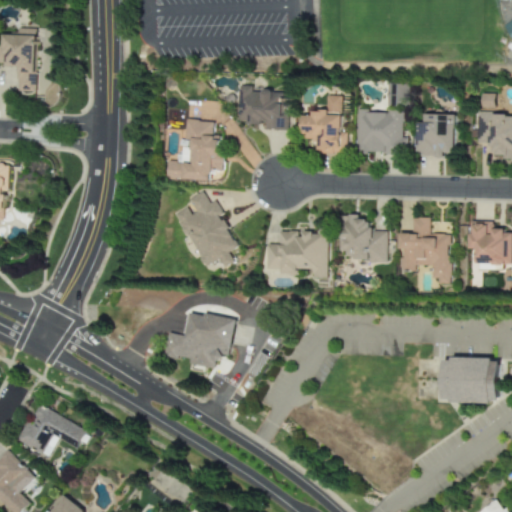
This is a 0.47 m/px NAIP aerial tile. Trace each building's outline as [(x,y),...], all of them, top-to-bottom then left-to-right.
[(511,0),(126,0),(128,65),(511,78),(511,0)] [(388,106),(410,107),(411,85),(389,84),(388,106)] [(239,121),(249,121),(249,128),(288,128),(288,92),(253,92),(253,87),(240,86),(239,121)] [(349,155),(349,133),(344,133),(344,96),(328,96),(328,111),(314,111),(314,116),(304,116),(304,141),(320,141),(320,154),(349,155)] [(357,153),(410,154),(410,138),(404,138),(404,112),(358,111),(357,153)] [(511,159),(511,114),(479,114),(478,140),(492,140),(492,154),(505,155),(504,159),(511,159)] [(419,123),(419,157),(447,157),(447,153),(457,153),(458,116),(426,115),(426,123),(419,123)] [(168,179),(212,182),(213,170),(223,171),(225,137),(213,136),(214,122),(187,120),(186,140),(193,141),(193,149),(183,148),(182,163),(169,162),(168,179)] [(9,165),(0,164),(0,213),(8,214),(9,165)] [(175,215),(207,267),(218,260),(223,269),(234,262),(229,253),(238,247),(228,230),(229,230),(221,217),(224,215),(216,201),(210,204),(203,192),(187,201),(190,206),(175,215)] [(387,260),(387,231),(371,230),(371,221),(360,221),(360,216),(342,216),(342,259),(387,260)] [(450,282),(451,234),(431,234),(431,218),(413,218),(413,234),(401,234),(401,258),(400,258),(399,270),(415,270),(415,266),(432,266),(431,282),(450,282)] [(328,279),(328,231),(318,230),(318,233),(301,233),(301,232),(280,232),(280,245),(267,245),(267,269),(281,269),(281,275),(297,275),(297,270),(313,270),(313,279),(328,279)] [(183,338),(205,342),(207,331),(210,316),(241,323),(238,337),(234,352),(225,350),(221,368),(178,359),(183,338)] [(448,364),(502,364),(502,403),(448,403),(448,364)] [(47,459),(57,440),(76,451),(86,432),(36,405),(16,442),(47,459)] [(16,511),(26,502),(12,487),(27,473),(7,452),(0,459),(0,503),(8,511),(16,511)] [(83,511),(59,498),(51,511),(83,511)] [(511,511),(511,509),(511,507),(505,510),(502,503),(482,511),(511,511)]
